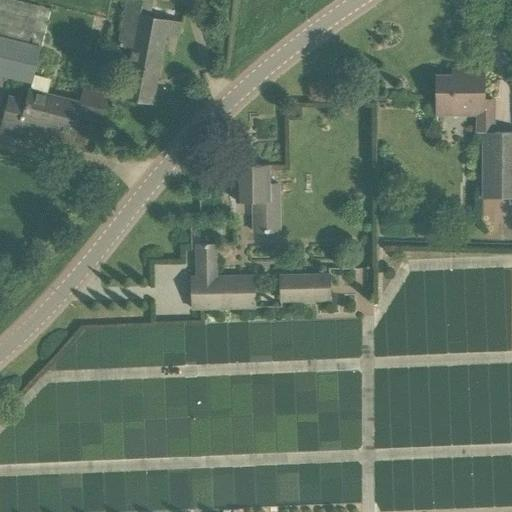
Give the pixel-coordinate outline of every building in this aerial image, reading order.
[(0,0),(0,75),(33,83),(35,75),(41,46),(51,9),(15,0),(0,0)] [(168,35),(179,37),(183,23),(150,17),(153,0),(128,0),(120,46),(133,48),(124,98),(153,103),(168,35)] [(117,57),(100,53),(97,65),(115,68),(117,57)] [(511,131),(494,132),(494,100),(485,100),(484,71),(463,71),(463,77),(437,77),(438,112),(477,112),(477,141),(482,141),(483,198),(511,197),(511,131)] [(81,103),(47,95),(31,90),(28,102),(10,98),(3,126),(22,131),(22,128),(47,134),(48,128),(75,135),(79,116),(102,122),(108,95),(85,89),(81,103)] [(271,165),(236,166),(236,201),(254,200),(254,232),(281,231),(280,184),(271,184),(271,165)] [(255,276),(217,276),(217,244),(197,245),(197,277),(192,277),(193,309),(256,307),(255,276)] [(331,274),(329,274),(279,275),(280,301),(331,300),(331,274)]
